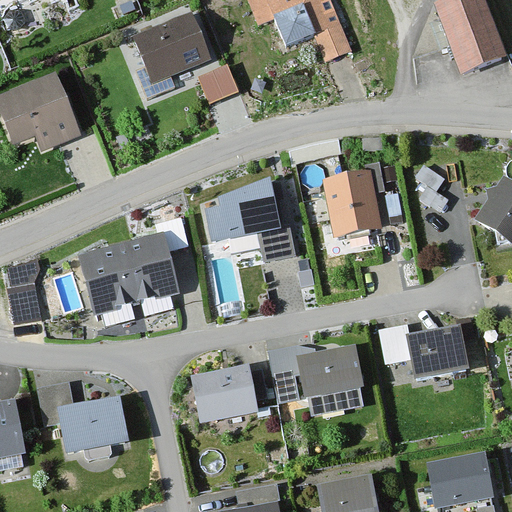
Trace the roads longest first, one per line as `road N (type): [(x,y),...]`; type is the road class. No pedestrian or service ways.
road 1 (unclassified): [(0,243),(225,148),(311,122),(400,111),(511,119)]
road 2 (residential): [(450,294),(149,353)]
road 3 (residential): [(178,511),(149,353)]
road 4 (residential): [(149,353),(34,361),(0,353)]
